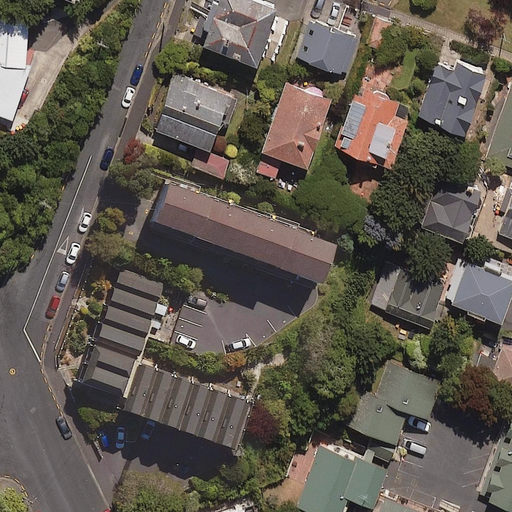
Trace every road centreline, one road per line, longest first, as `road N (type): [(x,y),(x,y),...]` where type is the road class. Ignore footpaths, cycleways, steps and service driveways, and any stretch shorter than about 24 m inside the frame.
road 1 (residential): [(1,360),(23,327),(152,0)]
road 2 (residential): [(74,511),(1,360)]
